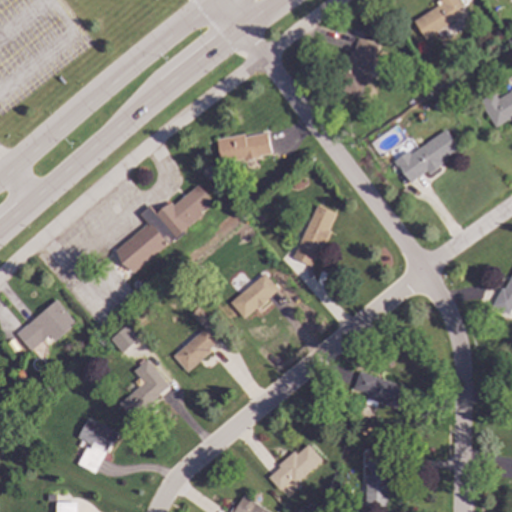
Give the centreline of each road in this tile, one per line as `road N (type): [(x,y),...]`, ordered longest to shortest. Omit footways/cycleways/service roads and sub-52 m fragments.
road 1 (residential): [(217,0),(423,273),(461,351),(457,511)]
road 2 (residential): [(511,212),(226,431),(168,487),(154,511)]
road 3 (residential): [(0,274),(341,0)]
road 4 (secondary): [(0,223),(276,0)]
road 5 (secondary): [(215,0),(0,176)]
